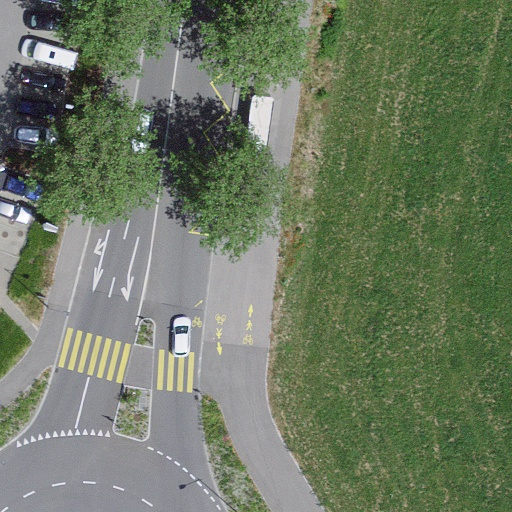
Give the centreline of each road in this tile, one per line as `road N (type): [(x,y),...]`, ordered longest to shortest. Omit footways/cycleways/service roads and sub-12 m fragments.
road 1 (tertiary): [(194,16),(104,363),(76,420),(25,476)]
road 2 (tertiary): [(164,503),(194,16)]
road 3 (tertiary): [(164,503),(122,477),(74,468),(25,476)]
